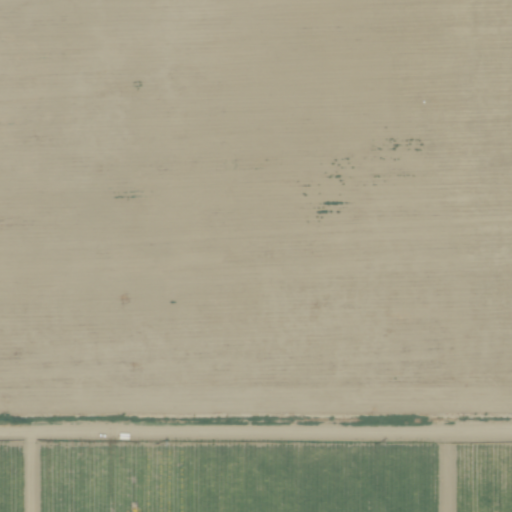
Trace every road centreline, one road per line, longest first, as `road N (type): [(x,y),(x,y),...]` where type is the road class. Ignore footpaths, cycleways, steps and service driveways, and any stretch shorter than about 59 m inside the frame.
road 1 (residential): [(0,441),(511,439)]
road 2 (residential): [(454,0),(451,439)]
